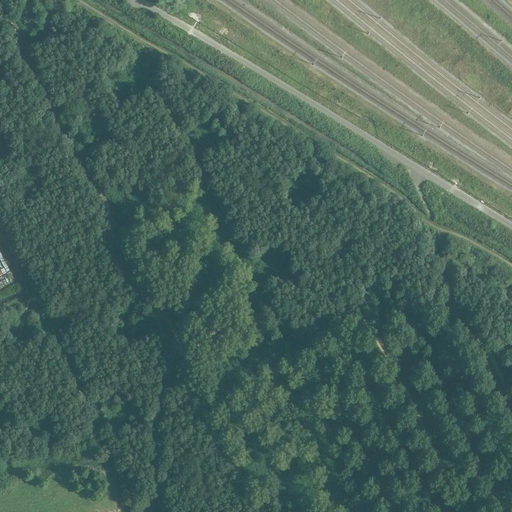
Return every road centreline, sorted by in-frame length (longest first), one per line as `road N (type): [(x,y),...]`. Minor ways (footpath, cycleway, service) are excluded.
road 1 (unknown): [(77,0),(403,199),(422,220),(511,264)]
road 2 (unknown): [(0,0),(181,344)]
road 3 (unknown): [(168,385),(155,433),(151,511)]
